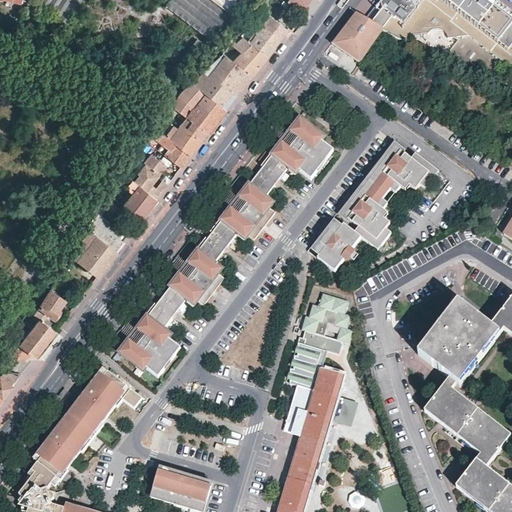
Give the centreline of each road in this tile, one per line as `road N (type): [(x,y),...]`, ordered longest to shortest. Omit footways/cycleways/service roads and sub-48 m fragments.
road 1 (secondary): [(295,63),(0,443)]
road 2 (residential): [(295,63),(371,115),(370,126),(188,368)]
road 3 (residential): [(487,224),(509,187),(306,50)]
road 4 (residential): [(188,368),(126,444),(239,481)]
